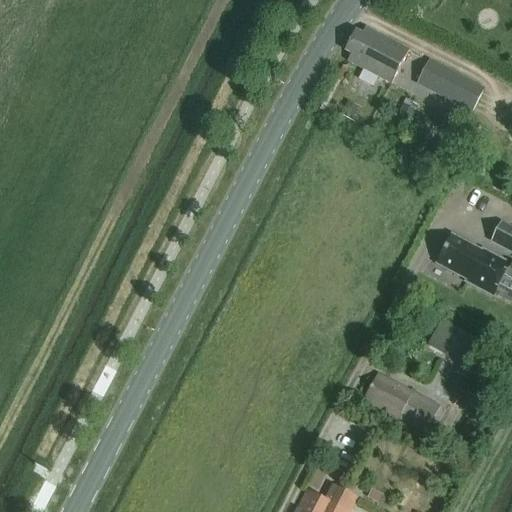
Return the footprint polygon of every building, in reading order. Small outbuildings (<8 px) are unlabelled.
[(356,34),(347,53),(353,56),(350,64),(394,85),(400,72),(409,54),(411,50),(369,30),(365,38),(356,34)] [(430,62),(424,74),(451,88),(457,77),(430,62)] [(360,77),(353,91),(371,100),(378,86),(360,77)] [(406,101),(399,115),(412,121),(419,107),(406,101)] [(347,103),(340,117),(355,124),(362,110),(347,103)] [(511,228),(502,223),(491,243),(511,254),(511,228)] [(511,265),(484,251),(482,255),(474,251),(475,248),(454,237),(439,265),(460,276),(462,274),(470,278),(468,282),(495,297),(511,265)] [(473,361),(484,336),(445,319),(434,343),(473,361)] [(468,369),(464,375),(477,382),(480,376),(468,369)] [(380,375),(375,385),(366,403),(427,434),(441,406),(380,375)] [(308,493),(298,511),(352,511),(359,499),(339,489),(331,505),(308,493)] [(376,493),(372,501),(378,504),(383,496),(376,493)]
